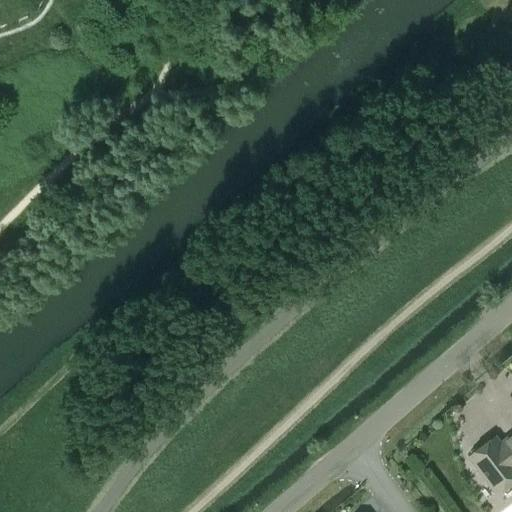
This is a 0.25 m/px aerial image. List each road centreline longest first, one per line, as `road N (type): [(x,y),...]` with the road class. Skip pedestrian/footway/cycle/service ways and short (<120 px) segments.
road 1 (unknown): [(184,511),(511,226)]
road 2 (tertiary): [(278,511),(511,308)]
